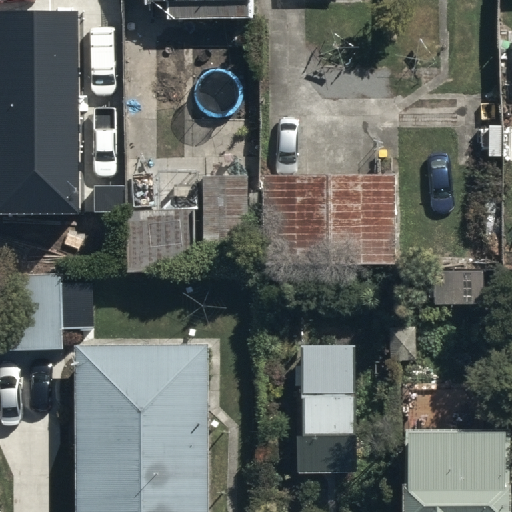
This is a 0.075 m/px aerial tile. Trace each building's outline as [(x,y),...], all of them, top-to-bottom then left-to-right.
[(251,8),(250,0),(163,0),(163,9),(251,8)] [(0,209),(81,209),(79,11),(0,11),(0,209)] [(395,165),(263,167),(264,255),(397,254),(395,165)] [(246,169),(200,170),(202,252),(248,251),(246,169)] [(125,201),(125,260),(195,259),(194,200),(125,201)] [(0,347),(62,346),(61,271),(0,271),(0,347)] [(297,456),(356,455),(354,334),(296,335),(297,456)] [(209,511),(207,336),(72,338),(74,511),(209,511)] [(404,511),(509,511),(508,412),(403,413),(404,463),(393,463),(393,511),(398,511),(404,511)]
